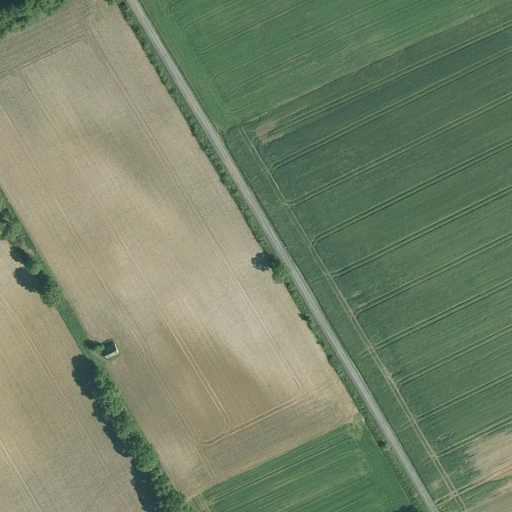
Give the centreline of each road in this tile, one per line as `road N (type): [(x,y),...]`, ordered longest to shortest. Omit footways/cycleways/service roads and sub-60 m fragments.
road 1 (track): [(433,511),(130,0)]
road 2 (track): [(0,183),(195,511)]
